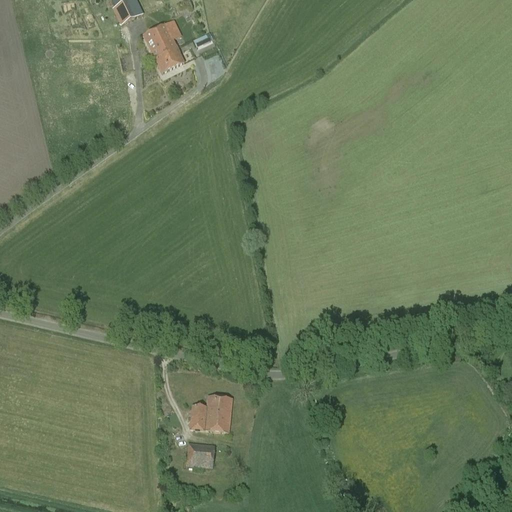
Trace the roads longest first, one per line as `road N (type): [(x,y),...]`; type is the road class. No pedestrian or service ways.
road 1 (unclassified): [(511,332),(279,376),(0,314)]
road 2 (unknown): [(0,238),(138,133)]
road 3 (unknown): [(187,31),(168,16),(135,30),(138,133)]
road 4 (unknown): [(138,133),(203,83),(187,31)]
